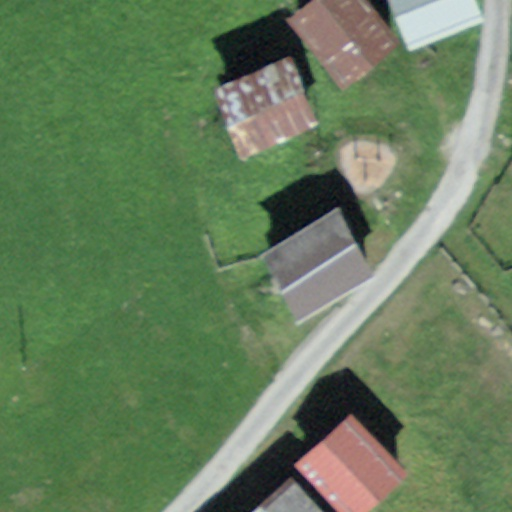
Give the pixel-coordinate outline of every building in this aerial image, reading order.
[(384,20),(367,0),(298,0),(296,2),(340,56),(384,20)] [(397,0),(408,26),(466,0),(397,0)] [(309,100),(285,43),(217,71),(229,100),(240,128),(309,100)] [(362,247),(332,193),(266,230),(281,257),(296,284),(362,247)] [(355,511),(398,473),(349,419),(325,441),(301,463),(345,511),(355,511)] [(307,511),(288,490),(262,511),(307,511)]
